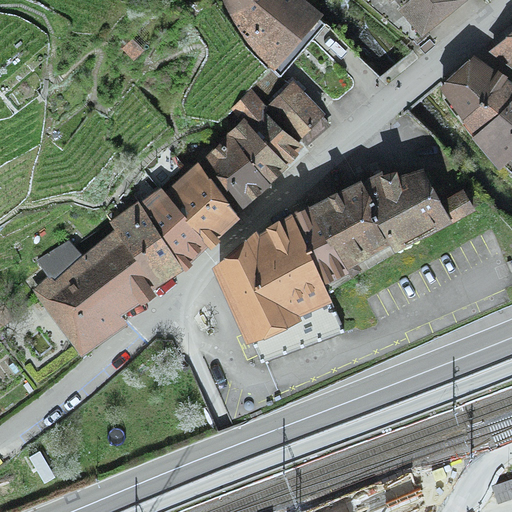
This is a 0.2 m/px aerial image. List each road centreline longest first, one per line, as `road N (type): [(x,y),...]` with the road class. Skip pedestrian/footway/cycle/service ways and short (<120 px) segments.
road 1 (trunk): [(511,335),(75,511)]
road 2 (residential): [(501,0),(165,309)]
road 3 (tertiary): [(143,511),(511,367)]
road 4 (residential): [(260,511),(165,309)]
road 5 (residential): [(165,309),(0,441)]
